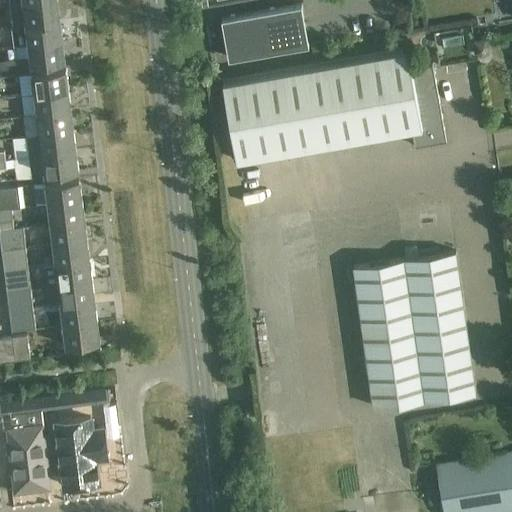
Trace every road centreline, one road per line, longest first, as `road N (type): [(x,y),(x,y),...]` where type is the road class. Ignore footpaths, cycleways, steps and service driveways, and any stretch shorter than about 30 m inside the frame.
road 1 (tertiary): [(197,370),(156,0)]
road 2 (residential): [(197,370),(136,378),(129,400),(139,496),(128,511)]
road 3 (tertiary): [(213,511),(197,370)]
